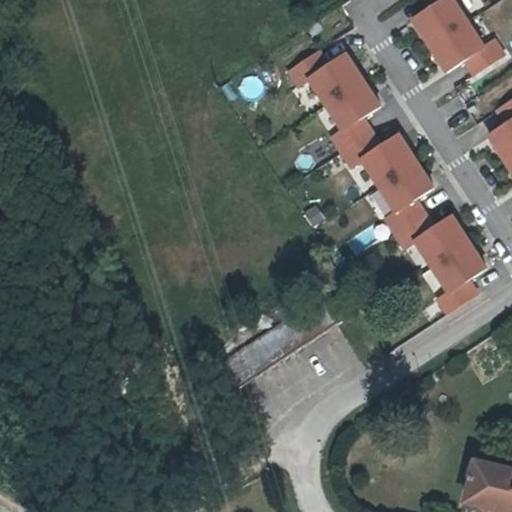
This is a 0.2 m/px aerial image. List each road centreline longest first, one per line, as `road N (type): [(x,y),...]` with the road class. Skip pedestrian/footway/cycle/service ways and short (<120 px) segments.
road 1 (residential): [(320,511),(305,462),(311,431),(366,382),(511,292)]
road 2 (track): [(307,452),(268,460),(169,511)]
